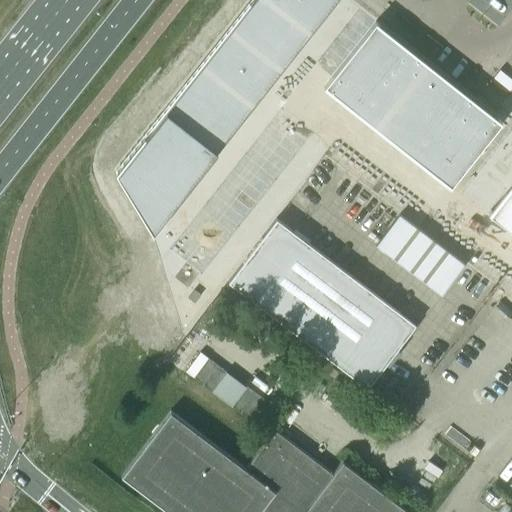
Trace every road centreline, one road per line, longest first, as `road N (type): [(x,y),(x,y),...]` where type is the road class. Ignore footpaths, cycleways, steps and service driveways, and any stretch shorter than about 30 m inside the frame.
road 1 (secondary): [(0,173),(136,0)]
road 2 (unclassified): [(511,344),(465,401),(511,435)]
